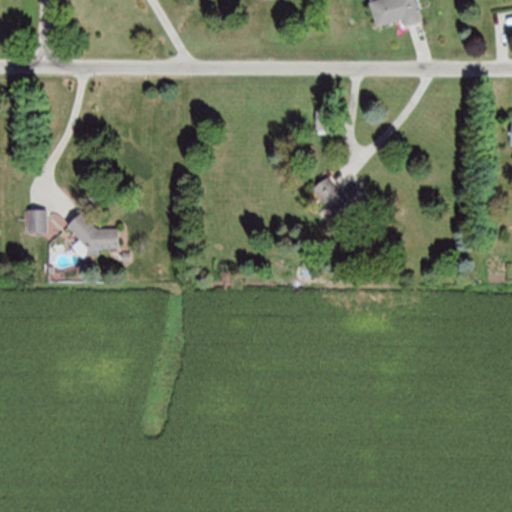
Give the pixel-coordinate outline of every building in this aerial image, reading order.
[(378,0),(371,2),(378,25),(401,18),(404,28),(422,23),(415,0),(378,0)] [(318,111),(318,130),(335,130),(335,111),(318,111)] [(328,176),(342,192),(339,194),(342,198),(357,185),(368,198),(341,221),(313,189),(328,176)] [(29,210),(49,211),(49,234),(28,233),(29,210)] [(69,226),(83,213),(97,229),(100,230),(121,230),(121,248),(99,248),(99,255),(89,255),(89,248),(69,226)]
